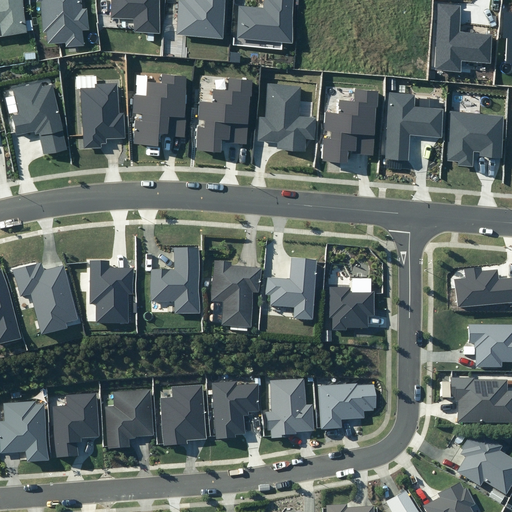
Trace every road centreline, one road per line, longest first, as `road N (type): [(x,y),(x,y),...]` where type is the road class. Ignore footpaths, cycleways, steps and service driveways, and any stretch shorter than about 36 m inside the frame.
road 1 (residential): [(0,497),(244,478),(349,463),(385,449),(406,419),(409,214)]
road 2 (tertiary): [(409,214),(212,196),(103,196),(0,212)]
